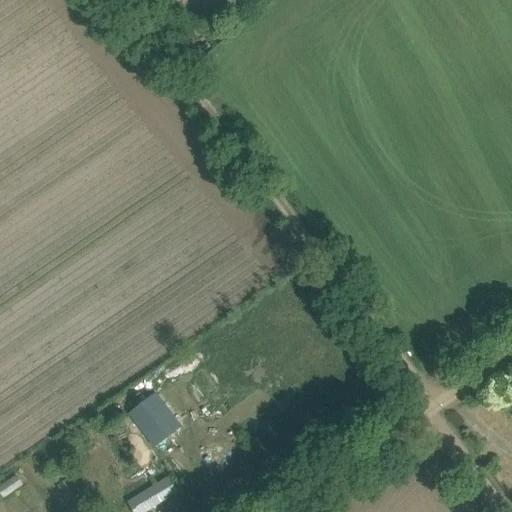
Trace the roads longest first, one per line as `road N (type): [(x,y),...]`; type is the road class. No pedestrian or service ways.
road 1 (track): [(508,511),(145,0)]
road 2 (unclassified): [(261,511),(511,342)]
